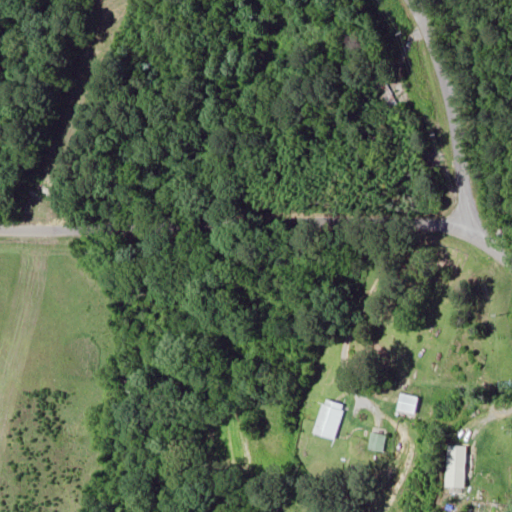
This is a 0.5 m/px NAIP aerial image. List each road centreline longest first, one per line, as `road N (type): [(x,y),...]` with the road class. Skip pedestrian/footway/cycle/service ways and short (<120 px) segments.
road 1 (residential): [(466,221),(0,221)]
road 2 (residential): [(511,277),(466,221),(430,60),(383,0)]
